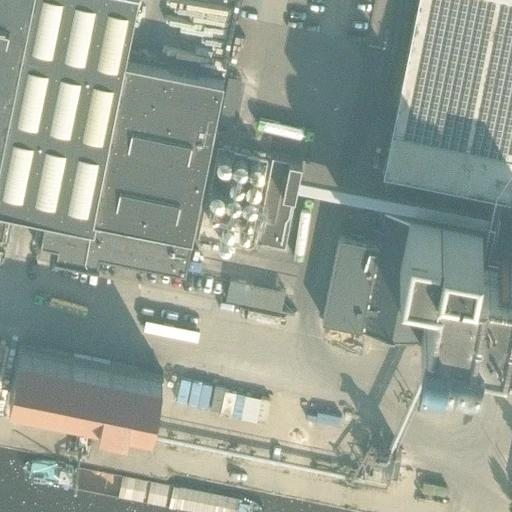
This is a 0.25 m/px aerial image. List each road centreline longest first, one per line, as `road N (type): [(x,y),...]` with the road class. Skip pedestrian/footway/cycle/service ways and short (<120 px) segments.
road 1 (unclassified): [(491,511),(316,373),(247,341),(0,292)]
road 2 (unknown): [(384,0),(290,361)]
